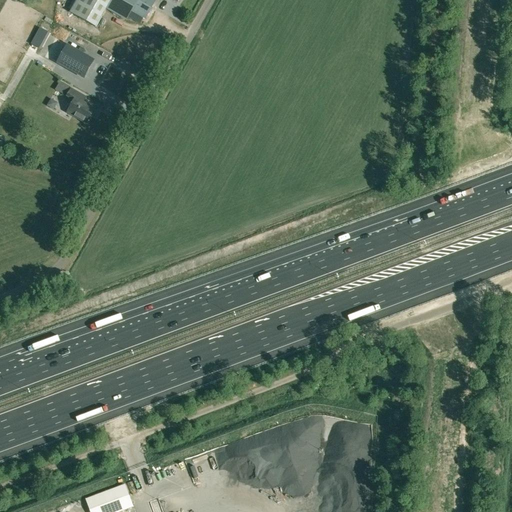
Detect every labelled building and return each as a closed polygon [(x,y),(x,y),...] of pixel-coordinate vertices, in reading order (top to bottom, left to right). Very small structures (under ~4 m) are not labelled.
[(107,9),(126,20),(132,11),(145,18),(155,0),(76,0),(70,12),(96,27),(106,9),(107,9)] [(67,46),(58,63),(84,78),(93,61),(67,46)] [(61,82),(56,91),(64,96),(69,87),(61,82)] [(67,97),(75,101),(68,113),(87,123),(94,110),(83,104),(86,98),(71,90),(67,97)] [(183,304),(157,314),(159,319),(185,309),(183,304)]
